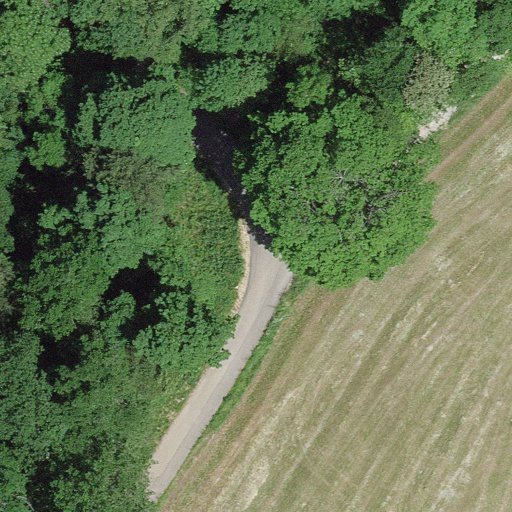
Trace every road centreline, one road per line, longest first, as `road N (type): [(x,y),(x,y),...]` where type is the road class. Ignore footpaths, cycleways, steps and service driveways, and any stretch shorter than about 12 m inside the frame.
road 1 (unclassified): [(142,511),(268,300),(269,247),(248,187),(217,142),(29,0)]
road 2 (track): [(268,300),(456,78),(511,27)]
